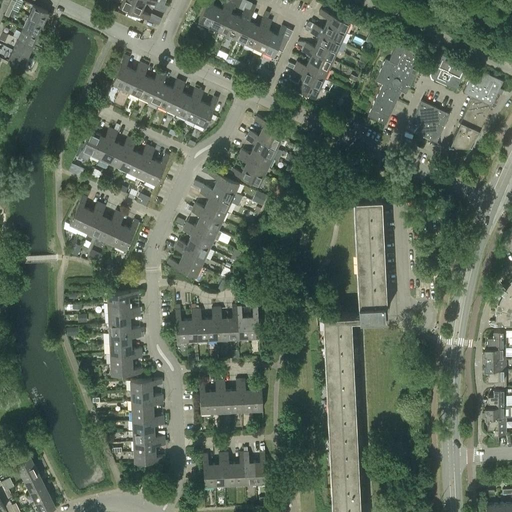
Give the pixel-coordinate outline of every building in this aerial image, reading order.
[(132,0),(121,0),(119,6),(147,19),(149,14),(140,10),(143,5),(132,0)] [(207,0),(198,20),(208,25),(217,5),(212,3),(213,0),(207,0)] [(225,0),(222,7),(217,5),(208,25),(217,29),(230,0),(229,0),(225,0)] [(230,0),(217,29),(226,33),(236,14),(230,11),(235,2),(230,0)] [(28,16),(42,23),(47,11),(33,5),(28,16)] [(240,16),(236,14),(226,33),(236,38),(249,9),(244,7),(240,16)] [(328,17),(326,22),(345,31),(350,22),(321,8),(319,13),(328,17)] [(249,9),(236,38),(245,42),(254,22),(249,20),(253,11),(252,11),(249,9)] [(259,24),(254,22),(245,42),(254,46),(268,17),(267,17),(263,15),(259,24)] [(23,27),(37,34),(42,23),(28,16),(23,27)] [(263,51),(273,31),(268,28),(272,19),(268,17),(254,46),(263,51)] [(341,41),(345,31),(326,22),(323,27),(314,23),(312,28),(341,41)] [(278,33),(273,31),(263,51),(273,55),(276,48),(282,50),(288,38),(282,36),(286,26),(282,24),(278,33)] [(337,50),(341,41),(312,28),(307,25),(305,29),(308,30),(309,29),(311,30),(310,32),(319,36),(317,41),(337,50)] [(17,38),(32,45),(37,34),(23,27),(17,38)] [(32,45),(17,38),(12,49),(27,56),(32,45)] [(297,43),(304,46),(332,59),(337,50),(317,41),(315,45),(306,41),(298,40),(297,43)] [(413,51),(396,44),(389,60),(385,58),(375,80),(382,83),(367,115),(385,124),(400,90),(402,91),(403,89),(406,91),(416,69),(411,67),(417,56),(412,54),(413,51)] [(328,69),(332,59),(304,46),(302,50),(310,54),(308,59),(328,69)] [(7,61),(21,68),(27,56),(12,49),(7,61)] [(362,52),(359,60),(364,63),(367,55),(362,52)] [(112,82),(121,86),(130,67),(125,65),(129,55),(125,53),(112,82)] [(467,66),(442,54),(439,55),(430,74),(432,78),(457,89),(467,66)] [(295,64),(324,78),(328,69),(308,59),(306,64),(297,60),(295,64)] [(135,69),(130,67),(121,86),(130,91),(144,62),(140,60),(135,69)] [(139,95),(148,75),(144,73),(148,64),(144,62),(130,91),(139,95)] [(319,87),(324,78),(295,64),(295,65),(293,69),(302,73),(299,78),(319,87)] [(463,92),(472,96),(491,105),(497,92),(499,93),(502,89),(499,88),(503,80),(474,67),(463,92)] [(262,71),(256,68),(253,74),(260,76),(262,71)] [(154,78),(148,75),(139,95),(149,99),(162,71),(158,69),(154,78)] [(157,104),(166,84),(162,82),(167,73),(162,71),(149,99),(157,104)] [(172,86),(166,84),(157,104),(167,108),(180,79),(177,77),(172,86)] [(286,83),(315,97),(319,87),(299,78),(297,83),(288,79),(286,83)] [(176,112),(185,92),(181,90),(185,81),(180,79),(167,108),(176,112)] [(191,95),(185,92),(176,112),(186,117),(199,88),(195,86),(191,95)] [(195,121),(204,101),(199,99),(203,90),(199,88),(186,117),(195,121)] [(209,104),(204,101),(195,121),(205,126),(218,97),(214,95),(209,104)] [(472,96),(460,121),(449,145),(461,146),(462,144),(471,148),(477,135),(476,135),(479,130),(480,130),(491,105),(472,96)] [(408,129),(416,132),(436,142),(449,113),(421,100),(408,129)] [(263,123),(261,128),(281,137),(285,128),(256,115),(254,119),(263,123)] [(81,148),(91,153),(100,133),(95,131),(99,122),(94,120),(81,148)] [(104,135),(100,133),(91,153),(100,157),(113,129),(109,126),(104,135)] [(170,128),(168,132),(177,136),(179,132),(170,128)] [(276,147),(281,137),(261,128),(258,133),(249,129),(247,134),(276,147)] [(100,157),(109,161),(118,142),(113,139),(117,130),(113,129),(100,157)] [(272,156),(276,147),(247,134),(245,138),(254,142),(252,147),(272,156)] [(123,144),(118,142),(109,161),(118,166),(132,137),(127,135),(123,144)] [(118,166),(128,170),(137,150),(132,148),(136,139),(132,137),(118,166)] [(142,153),(137,150),(128,170),(137,174),(150,146),(146,144),(142,153)] [(137,174),(146,179),(155,159),(150,156),(154,148),(150,146),(137,174)] [(241,147),(239,152),(268,165),(272,156),(252,147),(250,151),(241,147)] [(160,161),(155,159),(146,179),(156,183),(169,154),(164,152),(160,161)] [(263,175),(268,165),(239,152),(237,156),(246,160),(243,165),(263,175)] [(227,169),(225,175),(235,180),(237,174),(259,184),(263,175),(243,165),(241,170),(232,166),(230,171),(227,169)] [(74,172),(77,173),(81,175),(82,171),(83,168),(79,166),(76,168),(74,172)] [(217,178),(215,183),(235,192),(239,182),(235,180),(225,175),(210,168),(208,173),(217,178)] [(278,182),(275,188),(282,191),(285,185),(278,182)] [(230,201),(235,192),(215,183),(212,187),(204,183),(202,187),(230,201)] [(226,210),(230,201),(202,187),(202,188),(199,192),(208,196),(206,201),(226,210)] [(267,195),(260,191),(255,201),(262,205),(267,195)] [(69,223),(78,227),(88,207),(83,205),(87,196),(82,194),(69,223)] [(381,195),(352,197),(352,198),(355,197),(361,310),(358,310),(358,312),(373,311),(374,321),(384,320),(377,196),(381,196),(381,195)] [(93,210),(88,207),(78,227),(88,231),(101,203),(97,201),(93,210)] [(195,202),(193,206),(222,219),(226,210),(206,201),(204,206),(195,202)] [(88,231),(97,236),(106,216),(101,214),(105,205),(101,203),(88,231)] [(217,229),(222,219),(193,206),(191,210),(200,214),(198,219),(217,229)] [(111,218),(106,216),(97,236),(106,240),(120,211),(115,209),(111,218)] [(106,240),(116,244),(125,224),(120,222),(124,213),(120,211),(106,240)] [(130,227),(125,224),(116,244),(125,249),(138,220),(134,218),(130,227)] [(217,229),(198,219),(195,224),(186,220),(184,225),(213,238),(217,229)] [(209,247),(213,238),(184,225),(182,229),(191,233),(189,238),(209,247)] [(178,239),(176,243),(204,256),(209,247),(189,238),(187,243),(178,239)] [(200,266),(204,256),(176,243),(174,248),(183,252),(180,257),(200,266)] [(80,249),(72,245),(70,251),(77,254),(80,249)] [(167,262),(196,276),(200,266),(180,257),(178,261),(169,257),(167,262)] [(120,265),(115,263),(112,268),(118,271),(120,265)] [(488,321),(488,323),(489,323),(489,324),(511,323),(511,277),(510,279),(511,280),(507,286),(501,283),(500,283),(499,285),(499,286),(506,289),(500,298),(499,298),(495,313),(496,313),(497,320),(489,320),(489,321),(488,321)] [(107,291),(107,301),(129,300),(129,295),(138,295),(138,289),(107,291)] [(129,306),(129,300),(107,301),(108,311),(139,309),(139,305),(129,306)] [(247,315),(248,336),(259,336),(257,304),(253,304),(253,314),(247,315)] [(228,337),(238,337),(237,305),(232,306),(232,315),(227,316),(228,337)] [(238,337),(248,336),(247,315),(242,315),(242,305),(237,305),(238,337)] [(207,338),(218,338),(216,306),(211,307),(212,316),(206,317),(207,338)] [(218,338),(228,337),(227,316),(222,316),(221,306),(216,306),(218,338)] [(187,339),(197,339),(196,307),(191,308),(191,317),(186,318),(187,339)] [(197,339),(207,338),(206,317),(201,317),(201,307),(196,307),(197,339)] [(176,340),(187,339),(186,318),(181,318),(180,308),(177,308),(175,308),(176,340)] [(108,311),(108,321),(130,320),(130,315),(139,315),(139,309),(108,311)] [(356,511),(347,312),(350,312),(350,311),(322,312),(322,313),(325,313),(334,511),(356,511)] [(130,326),(130,320),(108,321),(109,332),(140,330),(140,325),(130,326)] [(109,332),(109,342),(131,341),(131,336),(140,336),(140,330),(109,332)] [(485,347),(506,347),(506,330),(494,330),(494,336),(488,336),(488,344),(485,344),(485,347)] [(131,346),(131,341),(109,342),(110,352),(141,351),(141,346),(131,346)] [(506,358),(506,347),(485,347),(485,355),(482,355),(482,358),(506,358)] [(110,352),(110,362),(132,361),(131,356),(141,356),(141,351),(110,352)] [(506,369),(506,358),(482,358),(482,361),(485,361),(485,369),(506,369)] [(132,361),(110,362),(111,373),(142,372),(142,366),(132,367),(132,361)] [(506,386),(506,385),(506,369),(485,369),(485,371),(488,371),(488,380),(494,380),(494,386),(506,386)] [(130,379),(130,389),(152,388),(152,383),(161,382),(161,377),(130,379)] [(241,409),(252,409),(250,387),(246,387),(245,377),(240,378),(241,409)] [(256,387),(250,387),(252,409),(263,408),(261,377),(256,377),(256,387)] [(221,410),(231,410),(230,388),(225,388),(225,378),(220,379),(221,410)] [(231,410),(241,409),(240,378),(235,378),(236,388),(230,388),(231,410)] [(200,411),(211,411),(210,389),(205,389),(204,379),(199,380),(200,411)] [(211,411),(221,410),(220,379),(215,379),(216,389),(210,389),(211,411)] [(152,393),(152,388),(130,389),(131,399),(162,397),(162,393),(152,393)] [(488,395),(488,401),(488,403),(485,403),(485,406),(506,406),(506,389),(494,389),(494,395),(488,395)] [(131,399),(131,409),(153,408),(152,403),(162,403),(162,397),(131,399)] [(482,414),(482,417),(485,417),(506,417),(511,417),(511,406),(506,406),(485,406),(485,414),(482,414)] [(153,414),(153,408),(131,409),(132,420),(163,418),(163,413),(153,414)] [(485,417),(485,419),(488,419),(488,428),(494,428),(494,434),(506,434),(506,417),(485,417)] [(132,420),(132,430),(154,428),(153,423),(163,423),(163,418),(132,420)] [(154,434),(154,428),(132,430),(133,440),(164,438),(164,433),(154,434)] [(133,440),(133,450),(155,449),(154,444),(164,443),(164,438),(133,440)] [(155,454),(155,449),(133,450),(134,461),(165,459),(165,453),(155,454)] [(13,457),(19,468),(33,461),(27,450),(13,457)] [(245,482),(255,482),(254,460),(249,460),(248,450),(243,451),(245,482)] [(254,460),(255,482),(266,481),(265,450),(259,450),(260,459),(254,460)] [(225,483),(235,483),(234,461),(228,461),(228,451),(223,452),(225,483)] [(235,483),(245,482),(243,451),(239,451),(239,461),(234,461),(235,483)] [(204,484),(214,484),(213,462),(208,462),(208,452),(202,453),(204,484)] [(214,484),(225,483),(223,452),(219,452),(219,462),(213,462),(214,484)] [(38,472),(33,461),(19,468),(24,479),(38,472)] [(24,479),(29,490),(44,483),(38,472),(24,479)] [(49,494),(44,483),(29,490),(35,501),(49,494)] [(40,511),(41,511),(55,506),(49,494),(35,501),(40,511)] [(498,511),(511,511),(511,501),(499,502),(498,511)] [(486,511),(498,511),(499,502),(486,503),(486,511)]
